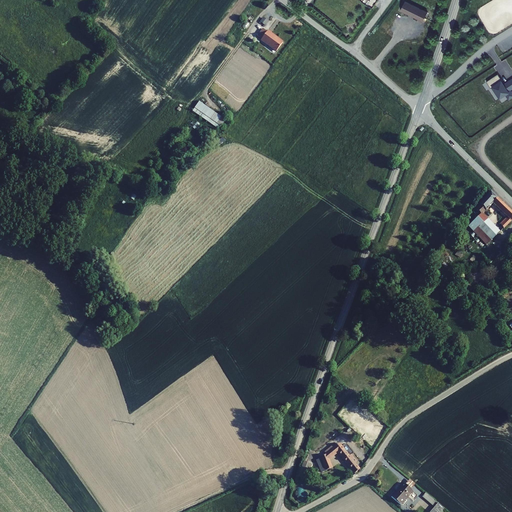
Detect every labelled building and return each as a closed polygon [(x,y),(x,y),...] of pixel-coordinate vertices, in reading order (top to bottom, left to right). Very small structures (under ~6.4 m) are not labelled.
[(247,16),(255,0),(243,0),(238,12),(247,16)] [(425,12),(402,1),(398,10),(420,21),(425,12)] [(263,17),(260,22),(266,25),(269,20),(263,17)] [(269,39),(274,30),(271,28),(266,36),(269,39)] [(279,31),(275,29),(274,30),(269,39),(284,49),(290,41),(278,32),(279,31)] [(509,100),(511,97),(511,88),(511,89),(511,88),(511,77),(504,83),(498,73),(487,80),(499,98),(506,94),(509,100)] [(226,120),(199,101),(192,110),(218,129),(226,120)] [(478,208),(474,211),(477,213),(479,211),(480,212),(484,207),(485,208),(492,201),(506,215),(499,222),(503,226),(511,217),(511,210),(490,189),(479,202),(481,203),(477,207),(478,208)] [(482,213),(469,225),(486,243),(499,230),(482,213)] [(338,440),(322,451),(323,457),(320,458),(323,465),(330,462),(325,455),(336,447),(351,469),(356,465),(352,459),(350,456),(352,455),(349,451),(346,452),(338,440)] [(306,478),(312,464),(304,461),(298,475),(306,478)] [(400,482),(389,495),(400,503),(410,490),(400,482)] [(422,490),(419,495),(431,505),(426,511),(433,511),(439,505),(422,490)]
